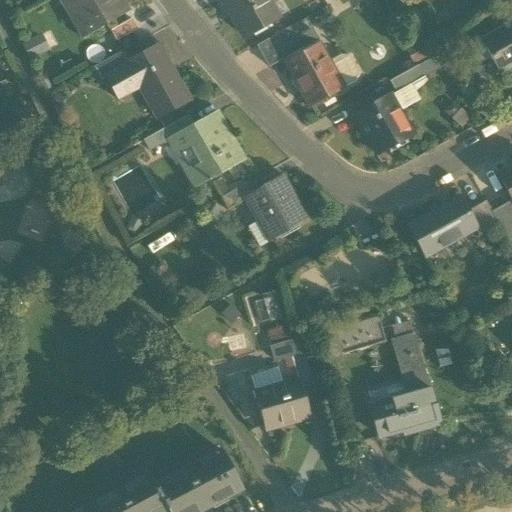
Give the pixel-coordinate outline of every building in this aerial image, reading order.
[(80,35),(81,37),(125,12),(118,0),(60,0),(64,5),(73,0),(90,29),(80,35)] [(222,0),(231,16),(233,15),(225,0),(222,0)] [(231,16),(243,38),(287,14),(279,0),(225,0),(233,15),(231,16)] [(129,19),(108,31),(114,42),(135,30),(129,19)] [(511,67),(511,20),(463,48),(473,66),(488,58),(498,75),(511,67)] [(257,46),(268,68),(293,54),(281,33),(257,46)] [(295,78),(310,106),(344,87),(321,44),(284,65),(292,79),(295,78)] [(138,80),(158,117),(188,101),(157,45),(129,61),(127,62),(128,63),(106,76),(107,77),(115,92),(138,80)] [(94,68),(101,81),(107,77),(106,76),(128,63),(127,62),(129,61),(123,51),(94,68)] [(417,66),(424,77),(445,65),(439,54),(417,66)] [(395,92),(395,93),(410,85),(424,77),(417,66),(389,82),(395,92)] [(389,95),(400,113),(419,102),(410,85),(395,93),(395,92),(389,95)] [(353,115),(375,154),(411,134),(400,113),(389,95),(353,115)] [(181,162),(195,187),(243,160),(218,114),(193,127),(179,135),(191,157),(181,162)] [(158,133),(164,144),(179,135),(193,127),(188,116),(158,133)] [(510,198),(511,201),(511,171),(500,178),(510,198)] [(246,199),(269,241),(286,231),(306,220),(283,178),(261,190),(245,199),(246,199)] [(229,194),(235,206),(246,199),(245,199),(261,190),(255,180),(229,194)] [(407,227),(424,258),(426,257),(425,254),(439,246),(440,249),(474,231),(476,230),(466,212),(466,211),(459,198),(449,204),(450,205),(435,213),(434,212),(407,227)] [(511,201),(510,198),(489,210),(498,226),(507,242),(511,238),(511,201)] [(478,238),(498,226),(489,210),(484,202),(466,211),(466,212),(476,230),(474,231),(478,238)] [(449,204),(434,212),(435,213),(450,205),(449,204)] [(425,254),(426,257),(440,249),(439,246),(425,254)] [(377,318),(363,322),(370,347),(385,343),(377,318)] [(357,351),(370,347),(363,322),(350,326),(357,351)] [(328,359),(342,355),(334,330),(333,324),(319,328),(328,359)] [(342,355),(357,351),(350,326),(334,330),(342,355)] [(396,339),(412,395),(429,390),(413,334),(396,339)] [(271,347),(276,363),(289,359),(305,355),(300,339),(271,347)] [(254,393),(265,429),(292,421),(293,423),(311,417),(300,380),(295,381),(254,393)] [(430,389),(429,390),(412,395),(371,406),(380,437),(414,428),(415,431),(440,424),(430,389)] [(222,451),(155,486),(168,511),(199,511),(242,490),(222,451)] [(149,474),(88,506),(91,511),(168,511),(155,486),(149,474)]
